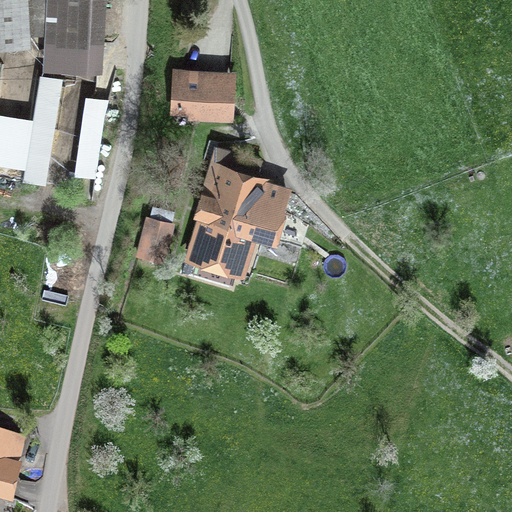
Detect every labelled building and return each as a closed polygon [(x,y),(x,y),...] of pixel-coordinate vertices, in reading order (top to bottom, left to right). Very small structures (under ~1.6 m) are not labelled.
[(43,37),(44,0),(0,0),(0,47),(29,47),(28,37),(43,37)] [(44,0),(43,37),(42,43),(104,46),(105,0),(44,0)] [(234,69),(174,66),(172,119),(232,121),(234,69)] [(60,79),(38,75),(21,181),(43,185),(60,79)] [(85,91),(77,171),(99,173),(107,93),(85,91)] [(294,182),(212,159),(183,261),(244,278),(256,237),(277,243),(294,182)] [(173,224),(143,216),(132,257),(162,265),(173,224)] [(0,500),(12,503),(28,435),(0,428),(0,500)]
